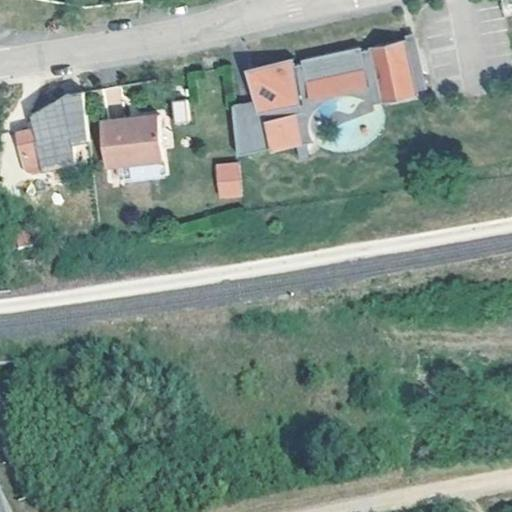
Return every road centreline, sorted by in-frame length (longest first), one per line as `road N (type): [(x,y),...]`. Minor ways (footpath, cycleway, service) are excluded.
road 1 (residential): [(0,63),(233,20),(297,0)]
road 2 (track): [(329,511),(511,477)]
